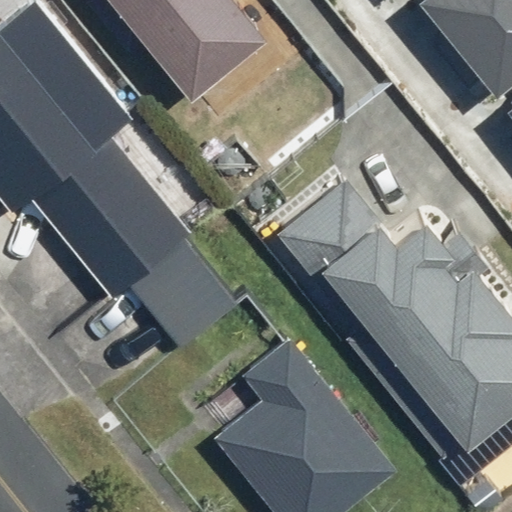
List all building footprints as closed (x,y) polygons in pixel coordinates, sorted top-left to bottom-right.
[(110,0),(190,100),(262,42),(228,0),(110,0)] [(511,0),(427,0),(423,4),(500,98),(511,87),(511,0)] [(129,121),(34,4),(0,30),(0,198),(13,214),(34,197),(114,296),(128,285),(180,349),(239,302),(107,138),(129,121)] [(344,181),(279,234),(464,458),(511,418),(511,322),(475,278),(487,268),(457,232),(440,246),(426,228),(400,249),(344,181)] [(260,396),(213,433),(275,511),(336,511),(395,464),(310,357),(290,330),(239,370),(260,396)]
